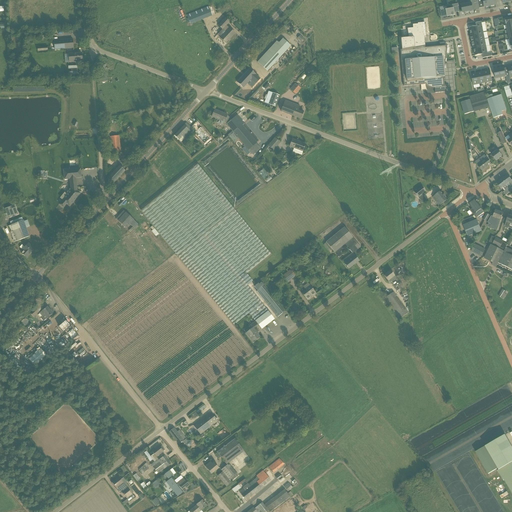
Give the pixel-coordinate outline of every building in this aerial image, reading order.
[(461,5),(463,13),(466,13),(469,12),(473,11),(471,3),(461,5)] [(458,4),(447,6),(448,10),(440,11),(441,17),(450,16),(455,15),(455,13),(459,12),(458,4)] [(209,7),(187,15),(188,18),(186,19),(188,24),(190,23),(190,24),(212,16),(209,7)] [(235,34),(229,28),(226,26),(230,23),(225,18),(218,26),(222,30),(222,29),(225,32),(220,38),(226,43),(235,34)] [(469,28),(471,35),(483,32),(482,25),(481,22),(476,23),(476,26),(469,28)] [(401,39),(402,50),(400,50),(404,86),(426,84),(427,85),(428,86),(430,87),(431,87),(433,88),(434,88),(435,93),(444,92),(444,87),(443,77),(444,76),(443,64),(445,64),(447,48),(446,48),(446,47),(445,47),(445,46),(425,48),(425,49),(421,50),(420,37),(426,37),(424,24),(412,25),(413,29),(408,30),(409,38),(401,39)] [(485,39),(483,32),(471,35),(471,38),(472,41),(472,42),(485,39)] [(257,62),(261,66),(267,71),(291,46),(283,39),(279,43),(277,41),(257,62)] [(473,46),(474,49),(486,46),(485,39),(472,42),(472,43),(473,46)] [(55,50),(73,48),(73,40),(54,42),(55,50)] [(489,46),(486,46),(474,49),(475,56),(482,55),(483,58),(492,56),(491,52),(489,46)] [(82,60),(82,53),(68,55),(69,62),(78,61),(82,60)] [(77,66),(68,66),(68,69),(71,69),(71,72),(68,72),(68,75),(77,75),(77,66)] [(256,85),(261,79),(250,69),(241,79),(246,84),(251,80),(256,85)] [(484,71),(486,83),(492,82),(490,70),(484,71)] [(477,73),(480,84),(486,83),(484,71),(477,73)] [(106,82),(104,73),(98,74),(100,83),(106,82)] [(473,85),(480,84),(477,73),(471,74),(473,85)] [(295,95),(299,91),(296,89),(298,86),(295,83),(290,89),(295,95)] [(470,97),(474,112),(489,107),(485,92),(470,97)] [(273,93),(269,105),(275,107),(279,96),(273,93)] [(502,95),(497,96),(502,112),(507,110),(502,95)] [(502,112),(497,96),(492,98),(488,99),(487,100),(494,118),(503,115),(502,112)] [(474,112),(470,100),(461,103),(464,114),(474,112)] [(281,112),(293,116),(301,119),(303,112),(298,110),(300,106),(285,101),(281,112)] [(233,133),(244,124),(237,115),(237,116),(236,115),(235,116),(236,116),(231,120),(227,115),(215,110),(212,117),(224,122),(227,124),(226,124),(233,133)] [(191,128),(186,123),(174,135),(179,141),(183,137),(185,139),(191,133),(189,130),(191,128)] [(254,145),(256,143),(258,141),(244,124),(233,133),(248,150),(250,149),(254,145)] [(130,135),(135,130),(131,126),(126,131),(130,135)] [(203,137),(207,133),(200,126),(196,130),(203,137)] [(121,154),(120,149),(119,136),(110,137),(112,155),(121,154)] [(273,151),(277,146),(280,143),(274,138),(268,146),(273,151)] [(302,152),(305,144),(292,139),(289,147),(296,150),(295,153),(301,155),(302,152)] [(491,155),(496,161),(502,156),(498,150),(497,151),(495,147),(492,149),(494,153),(491,155)] [(430,153),(419,149),(415,159),(426,163),(427,162),(428,162),(432,158),(429,155),(430,153)] [(482,171),(486,168),(491,164),(485,155),(479,160),(475,162),(482,171)] [(141,211),(144,214),(234,326),(249,313),(255,321),(267,311),(247,286),(253,281),(247,274),(271,255),(197,164),(141,211)] [(125,171),(119,165),(107,178),(113,184),(125,171)] [(76,179),(81,178),(80,169),(64,171),(64,180),(70,179),(71,191),(60,205),(64,208),(66,204),(70,207),(80,194),(77,191),(76,179)] [(510,189),(511,187),(511,180),(508,175),(502,179),(506,185),(510,189)] [(506,195),(511,191),(510,189),(506,185),(502,179),(496,184),(501,189),(503,187),(505,191),(503,192),(506,195)] [(421,186),(417,189),(414,192),(417,197),(425,191),(421,186)] [(443,195),(440,192),(433,197),(436,202),(439,201),(442,204),(447,200),(445,198),(446,197),(444,194),(443,195)] [(476,218),(484,212),(475,200),(469,204),(472,209),(470,210),(476,218)] [(4,215),(5,219),(18,214),(15,208),(12,209),(11,207),(5,209),(6,214),(4,215)] [(135,229),(139,225),(125,212),(124,211),(116,219),(118,221),(126,229),(130,224),(135,229)] [(501,220),(503,213),(495,211),(493,217),(491,216),(487,223),(496,227),(501,220)] [(14,243),(30,237),(23,221),(21,218),(10,222),(11,225),(8,226),(14,243)] [(463,225),(468,237),(482,231),(477,220),(463,225)] [(359,261),(353,254),(361,247),(344,227),(326,242),(339,258),(343,255),(340,252),(347,247),(352,253),(342,261),(348,269),(359,261)] [(503,242),(503,241),(496,238),(492,244),(500,248),(500,247),(504,250),(507,244),(503,242)] [(20,247),(23,250),(20,253),(27,259),(32,253),(31,252),(34,249),(28,244),(25,242),(20,247)] [(471,252),(481,257),(485,249),(475,244),(471,252)] [(498,263),(504,252),(491,245),(484,259),(493,263),(494,261),(498,263)] [(511,250),(506,247),(504,252),(498,263),(511,270),(511,250)] [(295,277),(290,270),(282,276),(287,283),(295,277)] [(390,270),(383,275),(389,283),(392,281),(394,280),(394,279),(396,278),(390,270)] [(316,294),(308,283),(303,287),(306,290),(302,293),(307,301),(316,294)] [(398,285),(403,295),(408,293),(403,283),(398,285)] [(283,313),(262,287),(256,291),(270,308),(268,310),(275,319),(283,313)] [(503,290),(498,296),(504,300),(507,295),(506,294),(507,292),(503,290)] [(384,299),(399,320),(408,313),(394,292),(384,299)] [(43,322),(53,314),(47,307),(40,313),(42,317),(41,317),(40,318),(43,322)] [(274,319),(271,316),(268,311),(255,321),(261,329),(274,319)] [(63,331),(70,326),(66,321),(59,327),(63,331)] [(246,333),(253,342),(260,337),(255,331),(257,329),(258,331),(261,329),(255,321),(250,325),(253,328),(246,333)] [(35,367),(47,356),(41,349),(29,359),(35,367)] [(193,427),(200,435),(217,421),(211,413),(193,427)] [(179,445),(186,439),(179,430),(177,432),(174,428),(169,432),(179,445)] [(485,446),(498,468),(498,470),(511,493),(511,447),(505,435),(485,446)] [(217,452),(217,453),(215,455),(218,459),(221,457),(227,465),(244,451),(235,439),(217,452)] [(156,457),(163,451),(162,450),(164,449),(162,446),(160,447),(159,446),(152,452),(156,457)] [(488,474),(498,468),(485,446),(475,452),(488,474)] [(150,462),(153,460),(150,457),(150,456),(146,451),(144,453),(148,458),(147,458),(150,462)] [(165,456),(161,459),(158,461),(157,460),(151,465),(155,470),(158,474),(171,464),(165,456)] [(211,474),(215,471),(219,468),(214,463),(214,462),(211,459),(209,461),(210,462),(205,466),(207,469),(208,469),(212,473),(211,474)] [(279,459),(269,467),(274,473),(284,465),(279,459)] [(226,487),(230,484),(232,482),(231,482),(239,476),(236,473),(229,465),(228,466),(228,465),(221,470),(222,472),(217,476),(226,487)] [(142,475),(149,469),(146,466),(140,471),(139,472),(142,475)] [(168,479),(173,475),(170,470),(165,474),(168,479)] [(246,501),(271,480),(263,471),(256,476),(257,477),(248,484),(243,488),(246,491),(245,492),(241,495),(246,501)] [(127,488),(124,484),(127,482),(123,478),(121,479),(119,477),(112,483),(117,489),(117,488),(121,493),(121,492),(126,499),(132,494),(127,488)] [(185,489),(190,485),(185,480),(185,481),(183,478),(177,483),(177,484),(177,485),(171,478),(166,482),(177,497),(183,492),(182,492),(183,492),(184,493),(187,491),(185,489)] [(158,482),(157,480),(156,480),(151,485),(154,489),(155,487),(156,488),(160,484),(161,483),(159,481),(158,482)] [(288,483),(284,487),(288,492),(292,488),(288,483)] [(496,490),(501,498),(508,494),(507,491),(505,492),(502,487),(496,490)] [(262,502),(257,506),(261,511),(270,511),(293,495),(290,492),(288,494),(284,489),(264,505),(262,502)] [(189,511),(199,511),(207,506),(202,500),(189,511)]
